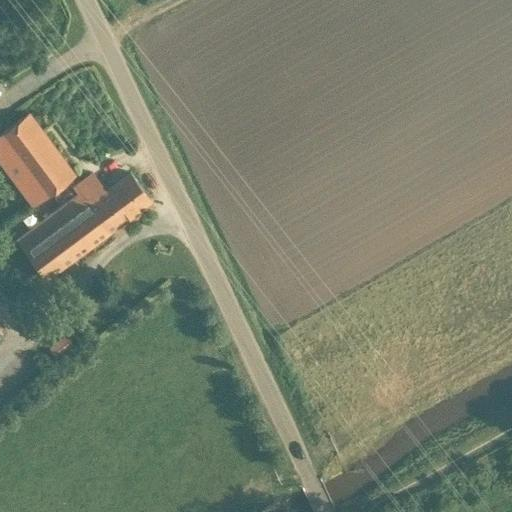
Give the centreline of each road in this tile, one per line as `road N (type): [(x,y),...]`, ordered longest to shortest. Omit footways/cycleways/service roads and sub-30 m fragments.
road 1 (unclassified): [(330,511),(86,0)]
road 2 (track): [(511,431),(376,511)]
